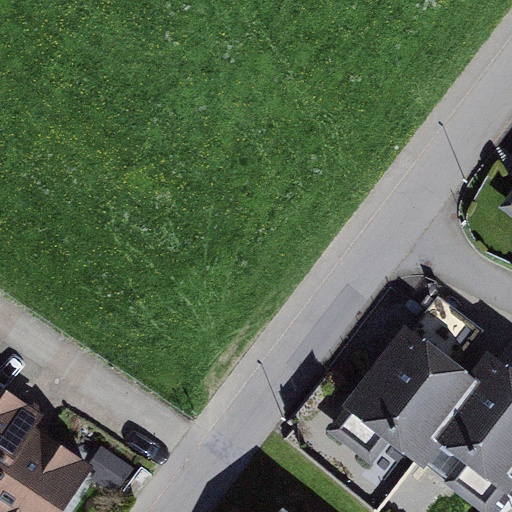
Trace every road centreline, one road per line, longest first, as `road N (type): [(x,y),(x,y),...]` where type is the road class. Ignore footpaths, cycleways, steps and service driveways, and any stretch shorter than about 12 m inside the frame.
road 1 (residential): [(215,461),(511,79)]
road 2 (residential): [(215,461),(0,317)]
